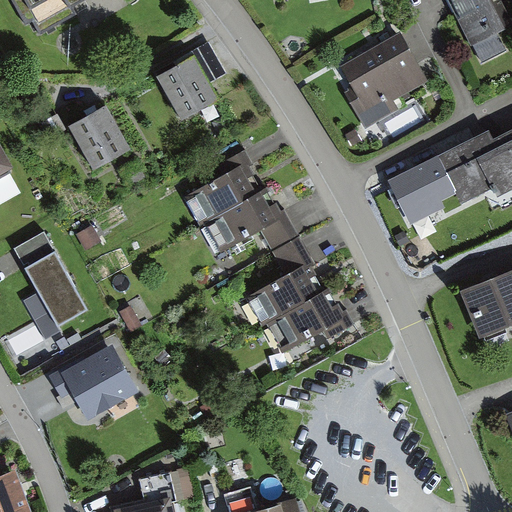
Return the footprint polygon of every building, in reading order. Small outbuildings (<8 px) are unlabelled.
[(0,0),(0,5),(18,39),(31,32),(40,48),(72,31),(64,17),(97,0),(0,0)] [(276,0),(278,10),(322,3),(324,16),(365,9),(363,0),(276,0)] [(511,17),(503,0),(437,0),(468,59),(511,36),(511,17)] [(394,43),(336,76),(349,99),(340,104),(364,145),(397,125),(389,111),(423,92),(394,43)] [(203,96),(222,85),(205,54),(150,84),(177,131),(212,112),(203,96)] [(88,180),(124,160),(99,115),(63,134),(88,180)] [(484,136),(429,165),(457,217),(480,204),(488,221),(511,208),(511,194),(511,193),(511,192),(511,139),(492,150),(484,136)] [(276,366),(343,327),(265,194),(254,201),(245,186),(254,181),(241,159),(215,174),(220,183),(179,207),(214,266),(253,243),(277,284),(240,306),(276,366)] [(133,174),(116,183),(125,201),(143,192),(133,174)] [(98,253),(88,236),(73,245),(83,262),(98,253)] [(39,241),(7,260),(55,342),(87,323),(39,241)] [(511,276),(454,299),(474,351),(511,336),(511,276)] [(130,314),(115,323),(127,345),(143,337),(130,314)] [(134,404),(107,357),(59,384),(85,429),(111,414),(115,423),(133,412),(130,407),(134,404)] [(511,421),(503,425),(511,446),(511,421)] [(0,511),(21,511),(9,479),(0,482),(0,511)] [(297,511),(294,503),(264,511),(297,511)]
